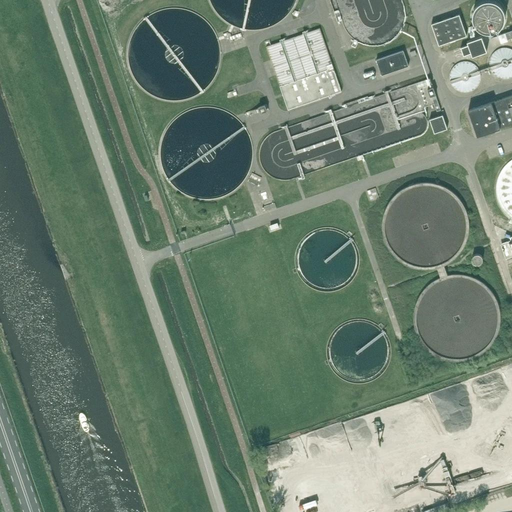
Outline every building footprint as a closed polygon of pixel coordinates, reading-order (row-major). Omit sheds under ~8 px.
[(496,2),(495,2),(492,1),(491,1),(488,2),(485,2),(483,4),(480,5),(478,7),(477,10),(475,12),(475,15),(474,18),(475,21),(475,23),(477,26),(478,28),(480,30),(483,32),(485,33),(488,34),(491,34),(494,34),(496,33),(499,32),(501,30),(503,28),(505,26),(506,23),(507,21),(507,18),(507,15),(506,12),(505,10),(503,7),(501,5),(499,4),(496,2)] [(439,45),(467,36),(459,14),(431,24),(439,45)] [(340,93),(318,29),(266,48),(288,111),(340,93)] [(505,33),(499,36),(501,44),(508,41),(505,33)] [(468,45),(461,48),(463,56),(471,53),(472,57),(487,51),(482,36),(467,42),(468,45)] [(418,46),(408,50),(412,59),(421,56),(418,46)] [(511,48),(508,47),(505,47),(501,48),(499,49),(497,51),(495,54),(493,56),(492,59),(492,62),(492,65),(493,67),(494,70),(496,73),(498,75),(500,76),(502,77),(506,78),(509,77),(511,76),(511,48)] [(403,51),(376,61),(381,77),(408,67),(403,51)] [(481,79),(481,76),(481,74),(481,71),(479,69),(478,66),(475,64),(473,63),(468,62),(466,62),(462,62),(460,64),(457,65),(455,68),(454,70),(452,73),(452,76),(452,79),(453,81),(454,84),(456,86),(458,88),(461,90),(465,91),(469,91),(472,90),(475,88),(477,87),(479,84),(480,82),(481,79)] [(511,124),(511,95),(468,110),(477,136),(511,124)] [(434,133),(447,129),(443,115),(430,119),(434,133)] [(511,161),(507,165),(504,171),(500,190),(503,193),(504,201),(511,210),(511,161)] [(469,238),(470,232),(470,226),(469,219),(468,213),(466,207),(462,202),(458,197),(454,193),(449,189),(443,186),(437,184),(431,183),(424,183),(418,184),(412,186),(406,188),(401,192),(396,196),(392,200),(388,206),(386,211),(384,218),(383,224),(383,230),(384,236),(386,242),(389,248),(392,253),(396,258),(401,262),(407,265),(412,268),(419,269),(425,270),(431,270),(433,270),(435,269),(438,269),(439,268),(441,268),(442,267),(444,267),(445,266),(450,263),(455,259),(460,255),(464,249),(466,244),(469,238)] [(264,192),(266,199),(275,197),(273,190),(264,192)] [(286,220),(278,224),(280,229),(288,226),(286,220)] [(258,239),(241,246),(245,258),(262,251),(258,239)] [(486,253),(472,245),(463,259),(477,267),(486,253)] [(226,252),(213,255),(215,267),(228,264),(226,252)] [(253,273),(260,268),(255,261),(248,267),(253,273)] [(242,277),(240,266),(225,268),(228,289),(237,288),(235,278),(242,277)] [(438,285),(439,284),(441,283),(443,282),(444,282),(446,281),(447,281),(449,280),(445,266),(444,267),(442,267),(441,268),(439,268),(438,269),(435,269),(433,270),(431,270),(436,286),(438,285)] [(441,283),(439,284),(438,285),(436,286),(432,289),(428,293),(425,297),(422,302),(420,307),(419,312),(418,317),(418,322),(419,327),(420,332),(422,337),(425,342),(428,346),(431,350),(436,353),(440,356),(445,358),(450,359),(455,360),(460,360),(466,360),(471,359),(476,357),(480,354),(485,351),(488,348),(492,344),(495,339),(497,335),(498,330),(499,324),(500,319),(499,314),(498,309),(497,304),(494,299),(491,295),(488,291),(484,287),(479,285),(475,282),(470,280),(465,279),(459,279),(454,279),(449,280),(447,281),(446,281),(444,282),(443,282),(441,283)] [(265,287),(253,290),(255,296),(267,293),(265,287)] [(267,297),(271,309),(282,305),(278,293),(267,297)]
